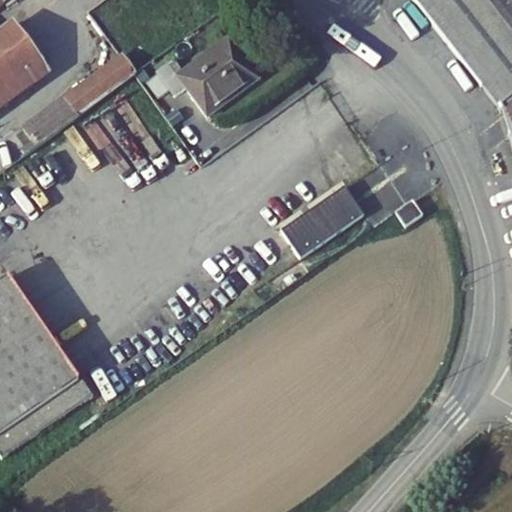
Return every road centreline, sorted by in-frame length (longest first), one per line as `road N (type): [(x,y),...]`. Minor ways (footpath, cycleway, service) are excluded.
road 1 (residential): [(335,24),(402,75),(454,147),(484,233),(496,299),(474,384)]
road 2 (residential): [(474,384),(368,511)]
